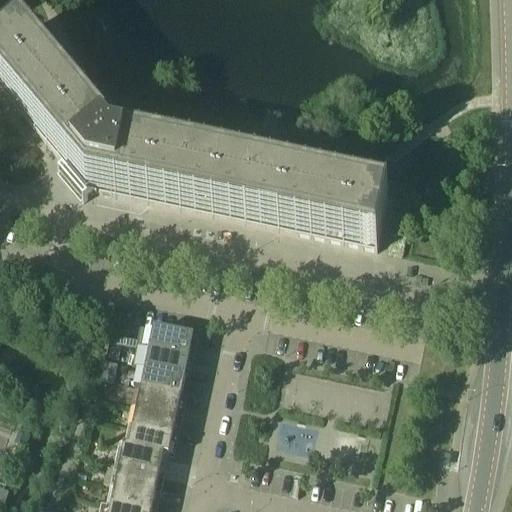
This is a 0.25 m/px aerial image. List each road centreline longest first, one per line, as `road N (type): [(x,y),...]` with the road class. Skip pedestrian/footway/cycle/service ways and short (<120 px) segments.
road 1 (residential): [(420,303),(68,227)]
road 2 (residential): [(237,309),(53,271),(68,227)]
road 3 (residential): [(420,303),(412,344),(237,309)]
road 4 (tertiary): [(501,318),(511,114)]
road 5 (residential): [(201,501),(237,309)]
road 6 (tertiary): [(473,511),(501,318)]
